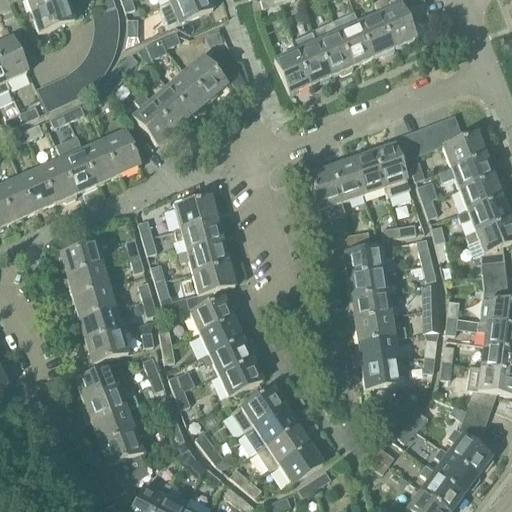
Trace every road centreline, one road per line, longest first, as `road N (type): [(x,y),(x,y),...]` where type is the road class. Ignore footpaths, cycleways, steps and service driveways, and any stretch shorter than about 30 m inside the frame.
road 1 (residential): [(270,304),(277,264),(250,183),(259,163),(492,80)]
road 2 (residential): [(80,511),(37,403),(34,369),(0,306)]
